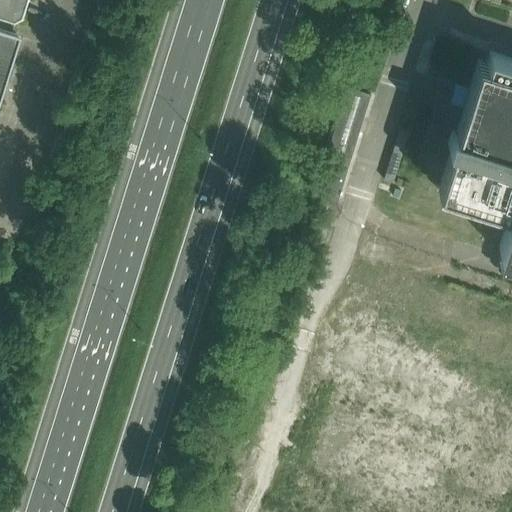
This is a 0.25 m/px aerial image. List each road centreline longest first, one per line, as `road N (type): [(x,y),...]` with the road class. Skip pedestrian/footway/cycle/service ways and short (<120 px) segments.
road 1 (primary): [(115,511),(274,0)]
road 2 (primary): [(205,0),(49,511)]
